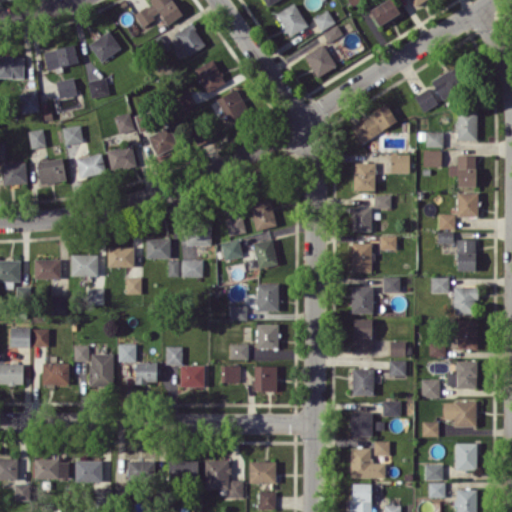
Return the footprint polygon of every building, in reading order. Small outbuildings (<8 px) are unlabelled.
[(134,14),(141,25),(160,13),(167,24),(182,14),(173,0),(149,0),(151,2),(134,14)] [(400,12),(392,0),(384,0),(369,9),(378,25),(400,12)] [(276,12),(288,36),(307,25),(294,2),(276,12)] [(321,30),(335,22),(327,9),(313,17),(321,30)] [(188,55),(205,45),(192,22),(175,32),(188,55)] [(328,41),(342,34),(337,24),(323,31),(328,41)] [(100,60),(120,48),(109,30),(89,42),(100,60)] [(336,65),(323,43),(304,55),(317,76),(336,65)] [(77,62),(74,44),(43,50),(47,68),(77,62)] [(0,76),(23,77),(23,56),(0,55),(0,76)] [(194,67),(205,91),(224,82),(213,58),(194,67)] [(464,84),(452,66),(430,80),(442,98),(464,84)] [(55,80),(59,97),(77,93),(73,76),(55,80)] [(90,96),(108,94),(105,77),(88,80),(90,96)] [(422,111),(437,103),(428,86),(413,95),(422,111)] [(216,98),(228,120),(248,110),(236,87),(216,98)] [(22,113),(39,110),(36,90),(19,93),(22,113)] [(361,143),(397,119),(387,104),(351,127),(361,143)] [(476,139),(477,110),(456,110),(456,138),(476,139)] [(134,128),(129,111),(114,116),(119,133),(134,128)] [(82,142),(81,124),(62,126),(64,143),(82,142)] [(176,145),(169,126),(147,135),(155,153),(176,145)] [(31,147),(46,145),(44,128),(29,130),(31,147)] [(425,145),(443,146),(443,131),(425,130),(425,145)] [(111,170),(136,164),(131,143),(106,149),(111,170)] [(422,165),(441,165),(441,149),(423,149),(422,165)] [(76,157),(79,177),(106,172),(102,152),(76,157)] [(390,171),(409,171),(409,153),(391,153),(390,171)] [(476,185),(475,154),(456,154),(456,164),(448,164),(449,174),(457,174),(457,185),(476,185)] [(65,180),(63,157),(37,160),(39,183),(65,180)] [(27,183),(26,161),(2,162),(3,183),(27,183)] [(353,189),(374,189),(375,162),(353,161),(353,189)] [(477,191),(456,191),(456,215),(477,215),(477,191)] [(373,207),(390,207),(389,194),(373,194),(373,207)] [(255,228),(276,224),(270,199),(250,203),(255,228)] [(371,230),(371,206),(351,206),(351,230),(371,230)] [(454,228),(454,213),(438,213),(438,228),(454,228)] [(228,234),(245,232),(243,215),(225,217),(228,234)] [(211,243),(210,222),(186,223),(186,244),(211,243)] [(452,242),(452,230),(437,230),(437,242),(452,242)] [(380,248),(396,248),(396,234),(379,235),(380,248)] [(170,237),(145,238),(145,257),(170,257),(170,237)] [(259,268),(277,263),(271,237),(252,242),(259,268)] [(242,255),(238,238),(220,242),(224,259),(242,255)] [(474,269),(474,238),(456,238),(456,270),(474,269)] [(371,271),(371,242),(351,241),(351,271),(371,271)] [(134,266),(134,246),(107,246),(107,266),(134,266)] [(70,274),(97,275),(97,253),(71,253),(70,274)] [(60,278),(60,258),(34,257),(33,277),(60,278)] [(20,259),(0,258),(0,279),(20,280),(20,259)] [(181,276),(202,275),(202,258),(181,258),(181,276)] [(179,259),(168,259),(168,275),(179,275),(179,259)] [(141,276),(126,276),(126,292),(142,292),(141,276)] [(399,276),(382,276),(383,291),(400,291),(399,276)] [(448,291),(448,276),(430,276),(430,291),(448,291)] [(257,309),(278,309),(278,283),(257,282),(257,309)] [(372,312),(372,285),(351,285),(350,312),(372,312)] [(452,312),(476,313),(477,286),(453,285),(452,312)] [(104,303),(103,287),(86,287),(87,304),(104,303)] [(66,295),(49,294),(49,313),(66,313),(66,295)] [(246,303),(230,303),(230,318),(246,319),(246,303)] [(371,318),(353,318),(353,350),(372,350),(371,318)] [(477,319),(457,318),(456,348),(477,348),(477,319)] [(257,347),(278,347),(278,322),(256,323),(257,347)] [(30,326),(11,326),(10,345),(30,345),(30,326)] [(32,345),(48,345),(48,328),(32,328),(32,345)] [(405,355),(406,340),(390,339),(389,355),(405,355)] [(118,360),(136,361),(136,343),(118,342),(118,360)] [(445,355),(444,342),(428,342),(429,355),(445,355)] [(88,360),(88,344),(74,343),(74,360),(88,360)] [(247,343),(230,343),(230,358),(247,358),(247,343)] [(182,363),(182,345),(165,345),(166,363),(182,363)] [(113,352),(89,353),(90,384),(113,383),(113,352)] [(389,374),(406,374),(406,359),(389,359),(389,374)] [(456,359),(455,372),(447,372),(447,386),(476,386),(476,360),(456,359)] [(42,383),(68,384),(69,362),(42,361),(42,383)] [(135,382),(157,382),(157,361),(135,361),(135,382)] [(23,363),(0,362),(0,383),(22,384),(23,363)] [(204,385),(204,364),(180,364),(180,385),(204,385)] [(220,381),(239,381),(239,364),(220,365),(220,381)] [(254,390),(276,390),(277,365),(254,364),(254,390)] [(373,394),(373,367),(351,367),(352,394),(373,394)] [(439,396),(439,377),(421,378),(421,397),(439,396)] [(400,415),(400,399),(382,399),(381,414),(400,415)] [(443,401),(443,418),(453,417),(453,426),(476,425),(476,400),(443,401)] [(372,411),(351,410),(350,435),(371,435),(372,411)] [(421,421),(422,435),(438,435),(438,420),(421,421)] [(388,453),(388,439),(373,440),(374,454),(388,453)] [(455,441),(455,468),(478,469),(479,441),(455,441)] [(370,447),(350,446),(350,476),(384,477),(385,462),(370,461),(370,447)] [(0,478),(17,478),(17,457),(0,457),(0,478)] [(68,477),(68,461),(58,461),(58,457),(34,457),(34,477),(68,477)] [(102,459),(75,458),(74,480),(101,481),(102,459)] [(243,496),(243,479),(229,478),(229,459),(205,458),(204,487),(219,488),(219,495),(243,496)] [(126,479),(152,480),(153,460),(127,459),(126,479)] [(198,459),(169,459),(169,478),(198,478),(198,459)] [(275,460),(249,460),(248,481),(275,482),(275,460)] [(442,478),(442,463),(424,463),(424,478),(442,478)] [(444,481),(428,481),(428,496),(444,496),(444,481)] [(30,482),(14,483),(14,500),(30,499),(30,482)] [(370,511),(370,482),(352,482),(352,498),(348,498),(348,511),(370,511)] [(455,511),(476,511),(477,488),(455,488),(455,511)] [(258,507),(274,508),(274,491),(258,490),(258,507)]
